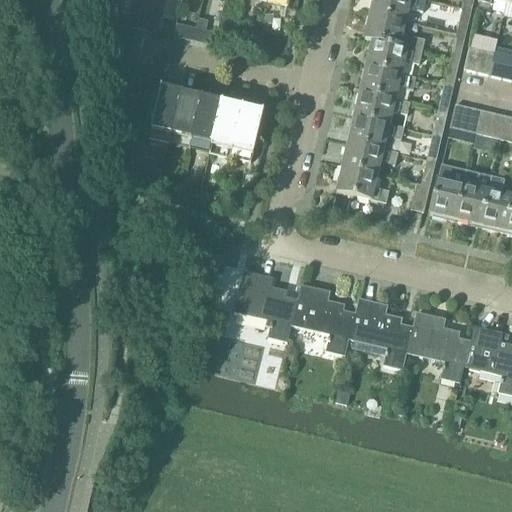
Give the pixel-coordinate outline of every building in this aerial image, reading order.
[(267,0),(266,6),(286,11),(296,13),(298,0),(267,0)] [(424,4),(411,1),(408,0),(374,0),(370,17),(405,25),(408,13),(422,16),(424,4)] [(464,0),(462,12),(470,14),(473,0),(464,0)] [(481,0),(478,14),(489,17),(493,3),(506,6),(507,0),(481,0)] [(462,12),(456,37),(464,39),(470,14),(462,12)] [(364,43),(371,44),(420,56),(423,44),(401,39),(405,25),(370,17),(364,43)] [(456,37),(450,63),(458,65),(464,39),(456,37)] [(420,56),(371,44),(365,70),(400,79),(403,65),(417,69),(420,56)] [(469,50),(464,73),(489,79),(494,56),(469,50)] [(511,84),(511,59),(494,56),(489,79),(511,84)] [(450,63),(443,89),(452,91),(458,65),(450,63)] [(414,82),(400,79),(365,70),(359,96),(394,104),(397,92),(411,95),(414,82)] [(443,89),(437,114),(446,116),(452,91),(443,89)] [(169,139),(179,98),(158,93),(148,134),(169,139)] [(394,104),(359,96),(353,120),(388,129),(391,116),(405,119),(408,108),(394,104)] [(189,144),(199,102),(179,98),(169,139),(189,144)] [(210,149),(219,107),(199,102),(189,144),(210,149)] [(230,153),(240,112),(219,107),(210,149),(230,153)] [(455,108),(449,132),(474,137),(480,114),(455,108)] [(240,112),(230,153),(251,158),(261,117),(240,112)] [(437,114),(431,139),(440,141),(446,116),(437,114)] [(499,143),(505,120),(480,114),(474,137),(499,143)] [(347,145),(382,154),(385,141),(399,144),(402,132),(388,129),(353,120),(347,145)] [(511,146),(511,121),(505,120),(499,143),(511,146)] [(431,139),(425,164),(434,166),(440,141),(431,139)] [(341,171),(376,179),(379,166),(393,169),(396,157),(382,154),(347,145),(341,171)] [(135,172),(139,173),(159,177),(162,165),(132,158),(135,172)] [(425,164),(419,189),(428,191),(434,166),(425,164)] [(454,224),(462,189),(448,185),(452,171),(440,168),(428,218),(454,224)] [(376,179),(341,171),(335,196),(384,208),(387,195),(373,192),(376,179)] [(462,189),(454,224),(479,230),(491,180),(466,174),(462,189)] [(503,236),(511,200),(500,198),(503,183),(491,180),(479,230),(503,236)] [(428,191),(419,189),(416,188),(410,213),(422,216),(428,191)] [(511,199),(511,200),(503,236),(511,237),(511,199)] [(291,330),(298,303),(285,300),(287,295),(270,291),(272,282),(243,276),(234,316),(271,325),(268,341),(287,346),(291,330)] [(349,343),(355,317),(343,314),(345,309),(328,305),(330,296),(301,289),(298,303),(291,330),(330,339),(326,355),(345,360),(349,343)] [(387,309),(375,307),(358,303),(355,317),(349,343),(387,352),(383,369),(402,373),(406,356),(413,331),(400,328),(402,322),(385,318),(387,309)] [(463,370),(470,344),(458,341),(460,336),(441,331),(439,343),(428,340),(432,320),(416,317),(413,331),(406,356),(445,366),(441,382),(459,386),(463,370)] [(511,348),(500,345),(502,337),(473,330),(470,344),(463,370),(503,379),(499,396),(511,399),(511,348)]
